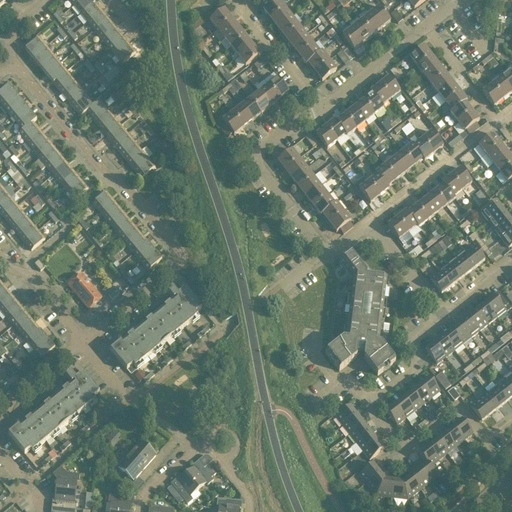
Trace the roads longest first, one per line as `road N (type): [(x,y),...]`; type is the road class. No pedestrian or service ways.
road 1 (unclassified): [(298,511),(226,231),(191,130),(170,0)]
road 2 (residential): [(369,222),(495,123),(424,28)]
road 3 (residential): [(175,270),(176,245),(13,65)]
road 4 (residential): [(324,252),(262,170),(258,151),(322,108)]
road 5 (residential): [(367,408),(401,449),(457,412),(489,438),(511,422)]
road 6 (residential): [(201,446),(133,403),(81,342)]
road 7 (residential): [(322,108),(244,13),(248,0)]
road 8 (residential): [(367,408),(419,366),(412,339),(441,316)]
road 9 (residential): [(322,108),(424,28)]
